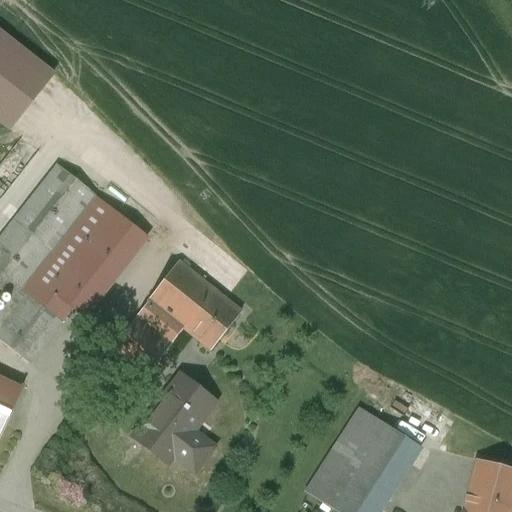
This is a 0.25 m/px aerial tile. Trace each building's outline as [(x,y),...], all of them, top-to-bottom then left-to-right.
[(57,168),(0,240),(0,290),(12,300),(30,277),(93,197),(57,168)] [(93,197),(30,277),(72,309),(84,319),(146,238),(93,197)] [(240,314),(178,263),(148,302),(182,330),(210,352),(240,314)] [(72,309),(30,277),(12,300),(0,315),(0,349),(26,369),(72,309)] [(182,330),(148,302),(136,318),(171,345),(182,330)] [(171,345),(136,318),(110,352),(144,380),(171,345)] [(0,436),(22,390),(0,379),(0,436)] [(180,379),(134,438),(167,463),(177,450),(191,461),(203,446),(209,451),(211,449),(190,433),(213,404),(180,379)] [(376,382),(357,412),(382,427),(401,398),(376,382)] [(357,412),(304,493),(334,511),(379,511),(419,451),(382,427),(357,412)] [(508,511),(511,502),(511,471),(476,462),(463,509),(463,510),(471,511),(508,511)]
